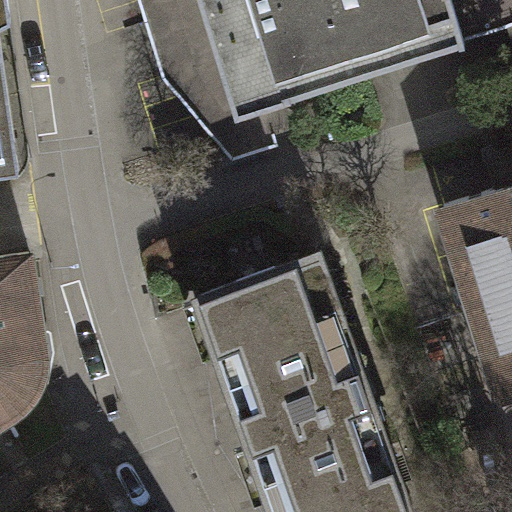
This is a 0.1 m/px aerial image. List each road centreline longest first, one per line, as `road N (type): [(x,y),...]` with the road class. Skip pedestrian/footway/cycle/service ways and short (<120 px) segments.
road 1 (residential): [(511,103),(93,234)]
road 2 (residential): [(93,234),(131,356),(195,511)]
road 3 (residential): [(55,0),(93,234)]
